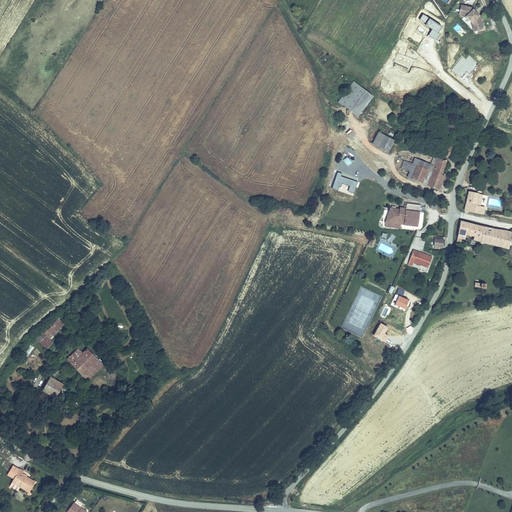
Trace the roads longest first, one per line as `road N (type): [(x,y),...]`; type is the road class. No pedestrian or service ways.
road 1 (unclassified): [(271,510),(400,357),(436,294),(456,183),(511,51)]
road 2 (tertiary): [(271,510),(189,504),(100,484),(0,436)]
road 3 (unknown): [(352,511),(427,487),(511,489)]
